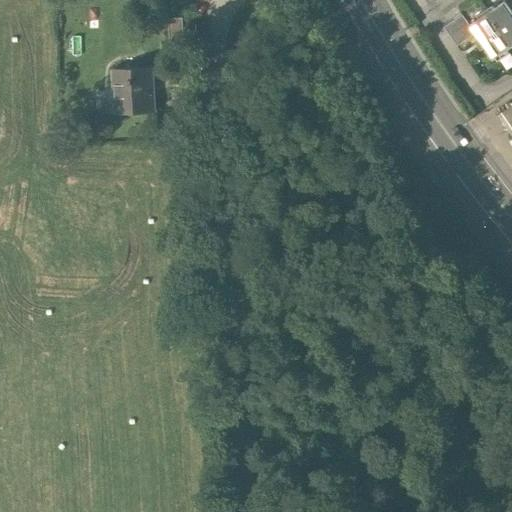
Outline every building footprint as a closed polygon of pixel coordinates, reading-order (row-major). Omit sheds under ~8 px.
[(511,12),(504,0),(487,12),(509,45),(511,42),(511,12)] [(469,24),(460,11),(443,22),(455,41),(473,30),(469,24)] [(487,12),(469,24),(473,30),(492,57),(509,45),(487,12)] [(182,43),(182,18),(168,18),(168,44),(182,43)] [(112,70),(114,116),(156,114),(154,68),(112,70)]
